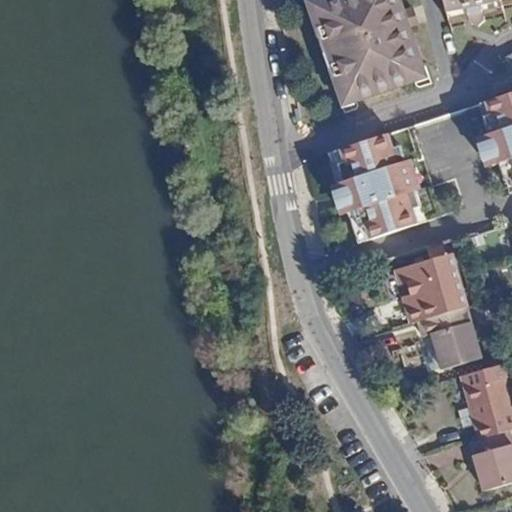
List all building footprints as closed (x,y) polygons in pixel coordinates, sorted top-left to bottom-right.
[(345,84),(361,92),(408,77),(416,58),(400,8),(382,0),(336,14),(332,24),(327,30),(344,82),(345,84)] [(450,0),(446,2),(448,12),(501,0),(450,0)] [(323,32),(327,30),(332,24),(336,14),(333,9),(327,7),(312,12),(317,29),(323,32)] [(511,53),(501,57),(506,72),(487,78),(493,94),(511,87),(511,53)] [(416,58),(408,77),(409,84),(414,87),(434,82),(428,65),(426,61),(419,58),(416,58)] [(363,100),(361,92),(345,84),(344,82),(340,85),(337,89),(345,110),(360,106),(363,100)] [(511,92),(492,99),(497,114),(490,116),(496,134),(489,137),(490,141),(496,160),(498,165),(506,163),(511,177),(511,176),(511,92)] [(492,99),(485,101),(490,116),(497,114),(492,99)] [(345,163),(337,165),(344,183),(330,187),(332,193),(338,211),(339,217),(353,213),(359,230),(365,228),(369,242),(413,227),(409,213),(403,196),(411,193),(416,191),(408,163),(401,164),(393,167),(388,151),(383,134),(341,148),(345,163)] [(496,160),(490,141),(483,145),(489,164),(496,160)] [(341,148),(333,150),(337,165),(345,163),(341,148)] [(396,148),(388,151),(393,167),(401,164),(396,148)] [(338,211),(332,193),(325,196),(330,214),(338,211)] [(416,211),(411,193),(403,196),(409,213),(416,211)] [(365,228),(359,230),(363,244),(369,242),(365,228)] [(409,310),(414,325),(421,322),(468,308),(451,257),(411,269),(415,283),(408,285),(412,298),(415,309),(409,310)] [(415,283),(411,269),(397,273),(401,287),(408,285),(415,283)] [(406,300),(409,310),(415,309),(412,298),(406,300)] [(468,308),(421,322),(426,336),(436,334),(445,368),(482,358),(468,308)] [(480,420),(485,435),(500,431),(511,427),(511,396),(505,374),(469,385),(474,402),(471,403),(476,421),(480,420)] [(466,386),(471,403),(474,402),(469,385),(466,386)] [(476,421),(482,436),(485,435),(480,420),(476,421)] [(482,436),(471,440),(475,453),(479,451),(484,467),(480,468),(485,487),(511,478),(511,442),(505,445),(500,431),(485,435),(482,436)] [(479,451),(475,453),(480,468),(484,467),(479,451)]
